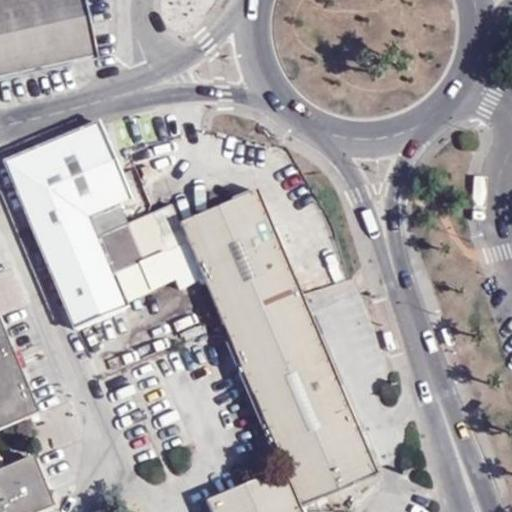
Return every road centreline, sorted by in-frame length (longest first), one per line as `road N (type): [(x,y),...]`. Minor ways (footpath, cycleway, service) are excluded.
road 1 (secondary): [(394,267),(478,511)]
road 2 (residential): [(159,82),(0,125)]
road 3 (secondary): [(319,129),(353,176),(394,267)]
road 4 (secondary): [(394,267),(395,198),(418,126)]
road 5 (residential): [(159,82),(280,100)]
road 6 (residential): [(253,8),(159,82)]
